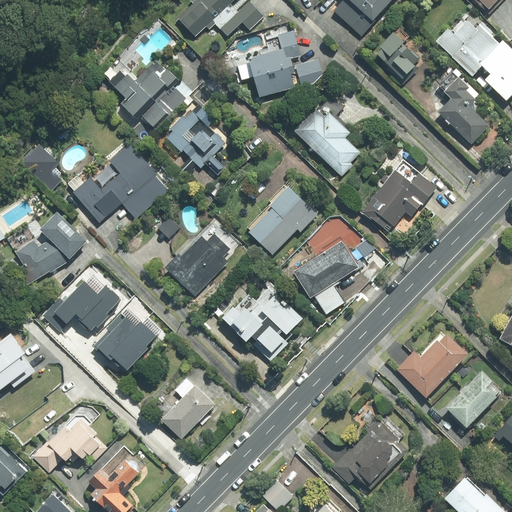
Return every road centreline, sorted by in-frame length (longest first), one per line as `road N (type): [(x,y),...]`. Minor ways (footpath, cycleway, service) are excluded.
road 1 (tertiary): [(188,511),(511,182)]
road 2 (unknown): [(207,491),(18,309)]
road 3 (unknown): [(490,204),(308,15)]
